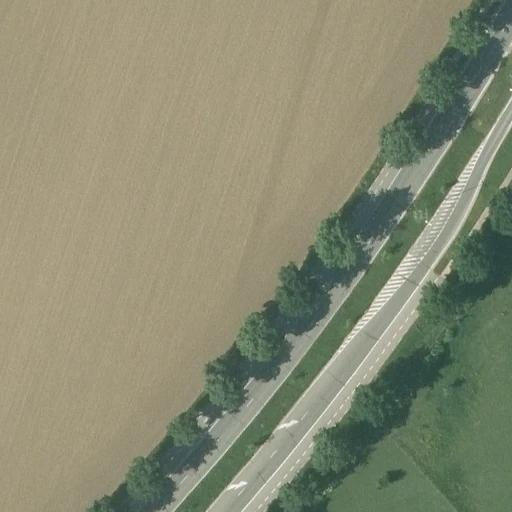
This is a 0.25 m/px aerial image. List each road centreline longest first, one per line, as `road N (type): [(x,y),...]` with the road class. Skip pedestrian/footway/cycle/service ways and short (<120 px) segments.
road 1 (primary): [(505,15),(296,333),(145,511)]
road 2 (primary): [(215,511),(415,266),(511,97)]
